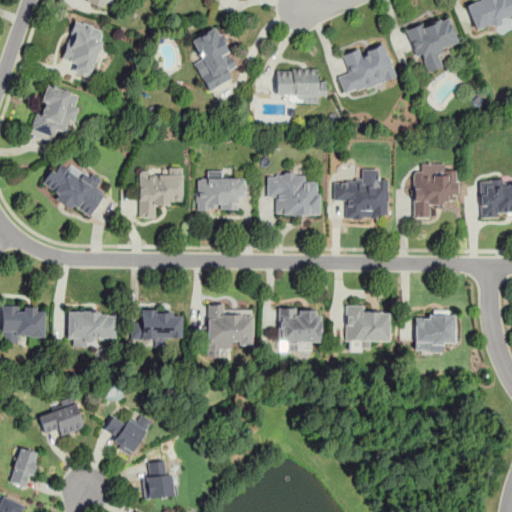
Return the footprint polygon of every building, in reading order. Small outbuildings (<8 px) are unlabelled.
[(110,0),(85,0),(85,2),(107,9),(110,0)] [(511,0),(475,0),(465,4),(476,31),(511,16),(511,0)] [(405,27),(421,73),(443,66),(438,52),(458,45),(447,13),(405,27)] [(71,72),(91,77),(104,30),(72,22),(61,60),(73,63),(71,72)] [(190,38),(200,58),(193,62),(207,90),(231,78),(226,69),(236,64),(217,25),(190,38)] [(340,53),(347,73),(337,76),(344,94),(396,78),(385,44),(361,52),(359,47),(340,53)] [(315,69),(274,69),(274,95),(325,95),(325,81),(315,81),(315,69)] [(29,134),(52,140),(55,130),(69,133),(79,94),(43,83),(29,134)] [(42,183),(55,190),(51,198),(88,218),(103,191),(95,187),(100,177),(85,169),(81,176),(53,162),(42,183)] [(456,171),(447,171),(447,162),(430,162),(430,171),(411,172),(412,217),(431,217),(431,206),(445,206),(445,198),(457,198),(456,171)] [(387,178),(378,178),(378,169),(361,168),(361,179),(332,179),(332,199),(343,199),(343,218),(387,218),(387,178)] [(137,217),(157,216),(157,206),(171,205),(171,199),(181,199),(181,169),(137,169),(137,217)] [(195,177),(195,209),(235,209),(235,199),(244,199),(244,178),(223,178),(223,170),(205,170),(205,177),(195,177)] [(319,215),(319,181),(304,181),(304,171),(266,171),(266,196),(275,196),(275,214),(319,215)] [(478,216),(511,216),(511,177),(478,177),(478,216)] [(206,304),(205,357),(220,357),(221,346),(250,347),(251,311),(223,310),(224,305),(206,304)] [(44,305),(0,305),(0,339),(43,339),(44,305)] [(344,306),(344,346),(368,346),(368,339),(387,339),(388,307),(344,306)] [(276,309),(276,343),(318,344),(318,309),(276,309)] [(114,337),(114,311),(66,310),(65,344),(95,345),(95,336),(114,337)] [(139,310),(139,321),(130,321),(129,339),(180,340),(181,311),(139,310)] [(413,352),(442,352),(441,342),(453,342),(453,315),(413,315),(413,352)] [(54,429),(56,435),(82,427),(73,397),(59,401),(61,407),(37,413),(42,432),(54,429)] [(146,424),(112,410),(103,432),(115,437),(111,446),(133,455),(146,424)] [(7,481),(25,487),(37,452),(19,446),(7,481)] [(148,461),(149,471),(141,472),(143,498),(176,495),(174,472),(164,473),(163,460),(148,461)] [(0,511),(19,511),(23,505),(0,493),(0,511)]
